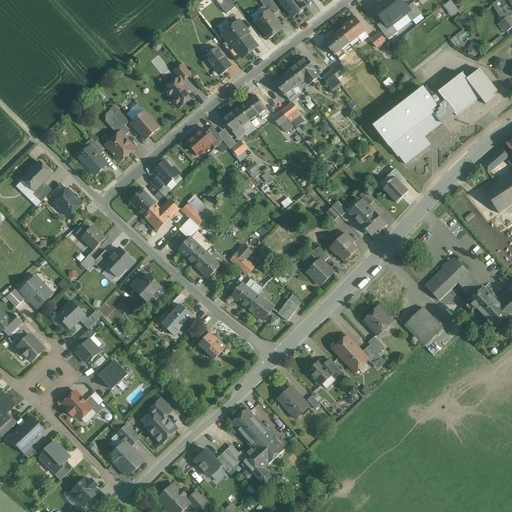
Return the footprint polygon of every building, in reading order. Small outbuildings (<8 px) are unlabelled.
[(236,7),(230,0),(215,0),(227,15),(236,7)] [(279,11),(270,0),(263,0),(261,2),(268,12),(272,16),(279,11)] [(278,0),(292,18),(298,14),(298,15),(300,15),(303,13),(303,11),(302,10),(307,7),(302,1),(302,0),(278,0)] [(410,11),(401,0),(378,0),(371,6),(388,28),(410,11)] [(511,0),(498,0),(499,0),(493,4),(503,21),(509,16),(511,14),(511,0)] [(268,12),(255,22),(268,39),(282,29),(272,16),(268,12)] [(511,20),(509,16),(503,21),(500,23),(507,32),(511,27),(511,20)] [(355,19),(340,31),(350,44),(358,37),(362,42),(368,37),(364,33),(365,32),(355,19)] [(249,34),(239,21),(222,35),(232,48),(233,47),(243,59),(258,47),(248,35),(249,34)] [(462,39),(465,42),(472,36),(464,28),(454,37),(459,42),(462,39)] [(340,31),(324,43),(335,56),(336,55),(339,60),(346,55),(342,50),(350,44),(340,31)] [(379,33),(370,41),(376,48),(386,41),(379,33)] [(475,56),(479,45),(470,42),(466,53),(475,56)] [(217,48),(205,57),(220,76),(232,67),(217,48)] [(306,59),(290,71),(301,84),(309,78),(313,83),(319,78),(316,73),(316,72),(306,59)] [(505,61),(499,59),(494,63),(495,69),(501,72),(506,68),(505,61)] [(350,77),(340,65),(332,72),(338,80),(341,77),(345,82),(350,77)] [(190,76),(182,66),(175,72),(180,79),(181,78),(183,81),(190,76)] [(301,84),(290,71),(275,83),(285,97),(286,96),(290,101),(296,96),(292,91),(301,84)] [(332,72),(323,79),(329,87),(338,80),(332,72)] [(341,77),(338,80),(342,85),(344,87),(347,84),(345,82),(341,77)] [(183,81),(181,78),(180,79),(165,90),(179,108),(194,96),(183,81)] [(471,78),(451,94),(445,87),(438,93),(438,94),(454,114),(472,100),(472,101),(483,92),(471,78)] [(342,85),(338,80),(329,87),(334,92),(342,85)] [(424,88),(373,127),(390,148),(398,158),(399,157),(405,165),(430,145),(424,137),(447,120),(447,119),(439,110),(440,109),(432,99),(424,88)] [(454,114),(438,94),(432,99),(440,109),(439,110),(447,119),(454,114)] [(265,110),(255,97),(239,108),(249,122),(259,115),(262,120),(268,116),(264,111),(265,110)] [(293,103),(282,112),(288,120),(290,123),(301,114),(293,103)] [(239,108),(224,120),(233,133),(234,133),(237,137),(243,132),(240,128),(249,122),(239,108)] [(111,111),(106,115),(106,122),(110,127),(118,119),(114,115),(111,111)] [(130,123),(119,111),(114,115),(118,119),(125,127),(130,123)] [(282,112),(273,119),(279,127),(288,120),(282,112)] [(152,119),(150,117),(147,116),(144,113),(132,124),(146,140),(158,129),(152,122),(152,119)] [(118,119),(110,127),(118,136),(121,133),(124,137),(130,133),(125,127),(118,119)] [(219,136),(213,127),(207,132),(215,141),(212,143),(216,148),(223,141),(219,136)] [(204,129),(188,144),(192,149),(195,149),(200,155),(212,143),(215,141),(207,132),(204,129)] [(236,145),(225,131),(219,136),(223,141),(230,150),(232,149),(236,145)] [(124,137),(121,133),(118,136),(106,146),(121,162),(135,149),(124,137)] [(104,153),(92,140),(85,146),(88,150),(91,147),(100,157),(104,153)] [(236,145),(232,149),(238,157),(247,150),(241,142),(236,145)] [(100,157),(91,147),(88,150),(86,151),(86,154),(80,160),(95,176),(107,165),(100,157)] [(503,148),(482,166),(489,174),(510,156),(503,148)] [(172,169),(166,162),(154,172),(158,177),(166,185),(159,191),(159,192),(165,197),(178,185),(173,180),(174,180),(173,180),(179,174),(173,167),(172,169)] [(246,167),(253,177),(261,172),(254,162),(246,167)] [(40,163),(36,167),(33,167),(29,172),(29,175),(23,180),(34,191),(35,191),(44,182),(51,174),(40,163)] [(404,179),(395,170),(391,174),(395,178),(400,183),(404,179)] [(261,176),(267,183),(271,179),(265,172),(261,176)] [(511,173),(484,191),(499,214),(511,205),(511,173)] [(158,177),(151,183),(159,191),(166,185),(158,177)] [(400,183),(395,178),(391,182),(391,181),(388,184),(388,185),(383,190),(397,204),(409,192),(400,183)] [(53,192),(44,182),(35,191),(34,191),(32,194),(41,203),(53,192)] [(375,200),(366,190),(360,196),(369,206),(375,200)] [(73,196),(68,191),(56,203),(64,211),(64,213),(68,217),(70,217),(82,204),(77,199),(77,197),(75,195),(73,196)] [(157,205),(143,191),(130,203),(144,217),(156,205),(157,205)] [(287,197),(281,203),(285,207),(291,201),(287,197)] [(170,201),(160,210),(156,205),(144,217),(158,231),(170,220),(170,219),(179,210),(170,201)] [(366,206),(362,201),(349,214),(356,220),(362,214),(367,220),(374,213),(367,206),(366,206)] [(348,212),(338,202),(332,208),(340,215),(340,216),(342,217),(348,212)] [(197,212),(189,204),(182,211),(190,219),(197,212)] [(339,216),(332,209),(327,213),(334,221),(339,216)] [(197,212),(190,219),(198,227),(205,220),(197,212)] [(385,223),(374,213),(367,220),(362,214),(356,220),(361,226),(371,237),(385,223)] [(105,239),(92,228),(82,239),(95,250),(105,239)] [(354,243),(345,234),(331,248),(337,255),(337,254),(345,262),(357,250),(352,245),(354,243)] [(205,253),(191,239),(180,251),(194,265),(205,253)] [(251,254),(243,247),(238,253),(246,260),(251,254)] [(329,258),(319,248),(310,254),(318,262),(320,260),(324,264),(329,258)] [(133,261),(120,249),(107,263),(112,269),(110,271),(118,278),(133,261)] [(205,253),(194,265),(208,278),(220,266),(205,253)] [(238,253),(237,253),(231,260),(239,268),(246,260),(238,253)] [(90,256),(81,265),(87,271),(96,261),(90,256)] [(447,263),(442,268),(443,269),(425,286),(439,301),(458,283),(472,298),(483,288),(469,273),(468,273),(454,258),(448,264),(447,263)] [(246,260),(239,268),(247,275),(254,268),(246,260)] [(324,264),(320,260),(318,262),(307,273),(321,287),(334,274),(324,264)] [(96,261),(87,271),(93,276),(102,266),(96,261)] [(149,276),(143,282),(139,278),(131,288),(147,303),(152,297),(161,288),(149,276)] [(37,278),(33,281),(32,280),(30,279),(28,281),(28,284),(29,285),(21,292),(37,309),(52,295),(37,278)] [(251,280),(246,286),(242,283),(232,297),(248,310),(258,296),(258,295),(262,289),(251,280)] [(161,288),(152,297),(157,302),(166,292),(161,288)] [(500,306),(483,288),(472,298),(469,302),(495,330),(510,316),(509,315),(511,311),(511,294),(511,295),(500,306)] [(15,290),(6,298),(16,308),(25,300),(15,290)] [(274,308),(258,296),(248,309),(264,321),(274,308)] [(289,300),(278,315),(288,322),(299,308),(289,300)] [(88,320),(72,303),(58,316),(60,319),(58,321),(64,328),(67,326),(71,330),(80,321),(83,325),(88,320)] [(170,317),(163,326),(175,337),(193,317),(181,306),(170,317)] [(393,322),(379,308),(374,312),(372,312),(369,314),(369,317),(364,321),(378,336),(382,332),(386,332),(388,330),(388,327),(393,322)] [(443,329),(424,308),(405,327),(424,347),(443,329)] [(9,319),(0,310),(0,333),(0,334),(4,330),(3,330),(16,318),(13,315),(9,319)] [(88,320),(83,325),(89,330),(90,329),(102,318),(96,312),(88,320)] [(165,313),(157,321),(163,326),(170,317),(165,313)] [(16,318),(3,330),(4,330),(10,337),(23,324),(16,318)] [(89,330),(77,341),(83,347),(89,341),(96,334),(90,329),(89,330)] [(19,330),(9,340),(17,349),(18,348),(28,338),(19,330)] [(226,348),(210,333),(204,340),(206,342),(201,348),(215,360),(226,348)] [(44,350),(31,336),(28,338),(18,348),(32,362),(44,350)] [(362,353),(347,337),(334,349),(355,373),(368,361),(369,361),(362,353)] [(384,348),(375,338),(368,343),(370,346),(378,354),(384,348)] [(83,347),(77,353),(88,364),(100,352),(89,341),(83,347)] [(378,354),(370,346),(362,353),(369,361),(368,361),(371,364),(376,360),(380,356),(378,354)] [(385,361),(380,356),(376,360),(380,365),(385,361)] [(171,363),(166,358),(158,366),(164,371),(171,363)] [(342,372),(332,361),(325,367),(333,375),(332,376),(335,378),(342,372)] [(116,362),(100,377),(112,390),(117,386),(117,387),(123,381),(122,381),(128,376),(116,362)] [(320,362),(309,372),(321,386),(332,376),(333,375),(325,367),(320,362)] [(76,390),(78,394),(79,393),(83,399),(92,394),(85,384),(76,390)] [(309,407),(292,388),(278,400),(296,420),(309,407)] [(85,403),(76,392),(64,404),(69,410),(67,412),(68,412),(72,417),(75,415),(80,421),(92,410),(85,403)] [(6,395),(0,400),(0,430),(10,420),(6,416),(16,406),(6,395)] [(103,410),(91,397),(85,403),(92,410),(97,416),(103,410)] [(320,405),(312,397),(308,401),(316,410),(320,405)] [(171,413),(160,401),(150,411),(156,417),(161,413),(166,418),(171,413)] [(248,409),(231,425),(244,439),(248,435),(245,432),(258,421),(248,409)] [(166,418),(161,413),(156,417),(145,428),(153,436),(154,436),(162,445),(177,430),(172,425),(168,422),(169,421),(166,418)] [(33,418),(16,434),(16,435),(12,438),(19,445),(17,447),(24,454),(36,442),(35,441),(40,437),(41,438),(45,434),(38,427),(40,425),(33,418)] [(10,420),(0,430),(0,435),(2,438),(15,425),(10,420)] [(258,421),(245,432),(248,435),(244,439),(252,448),(268,466),(285,450),(258,421)] [(139,439),(127,426),(118,435),(125,443),(126,443),(131,448),(139,439)] [(36,442),(24,454),(29,459),(41,447),(36,442)] [(62,451),(63,450),(55,442),(46,451),(48,452),(41,459),(55,474),(56,475),(64,467),(62,466),(67,462),(70,459),(62,451)] [(131,448),(126,443),(125,443),(113,454),(117,458),(113,461),(128,477),(144,462),(131,448)] [(268,466),(252,448),(240,459),(265,486),(273,479),(264,469),(268,466)] [(222,466),(207,450),(195,461),(210,477),(222,466)] [(67,462),(62,466),(64,467),(56,475),(55,474),(55,475),(61,481),(74,469),(67,462)] [(68,496),(83,510),(99,494),(95,490),(96,488),(90,481),(88,483),(84,480),(68,496)] [(180,492),(173,486),(158,500),(169,511),(174,511),(175,511),(182,511),(191,504),(188,501),(184,497),(185,496),(181,491),(180,492)] [(202,511),(209,506),(196,493),(188,501),(191,504),(198,511),(202,511)]
